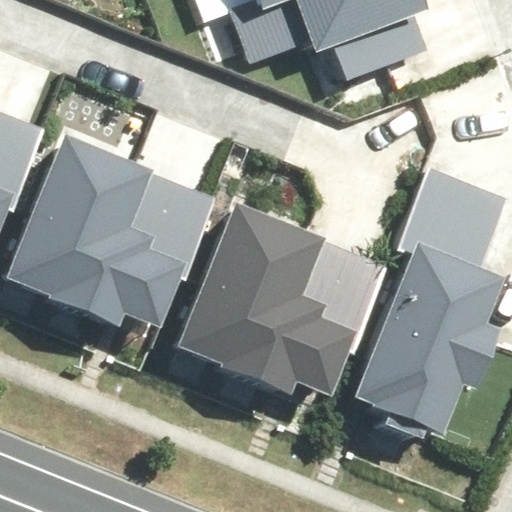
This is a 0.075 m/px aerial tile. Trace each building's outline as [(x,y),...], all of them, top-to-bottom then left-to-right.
[(222,0),(240,53),(295,35),(300,51),(327,42),(338,74),(420,47),(408,10),(414,8),(411,0),(222,0)] [(0,114),(0,209),(1,209),(33,128),(0,114)] [(51,128),(0,254),(0,275),(35,290),(32,296),(105,325),(111,310),(145,323),(167,269),(177,273),(210,191),(51,128)] [(395,253),(338,394),(424,428),(445,375),(462,381),(483,327),(467,321),(487,272),(473,267),(503,192),(421,159),(385,249),(395,253)] [(225,192),(166,337),(209,354),(206,360),(279,389),(285,374),(319,388),(341,333),(351,337),(384,255),(225,192)]
